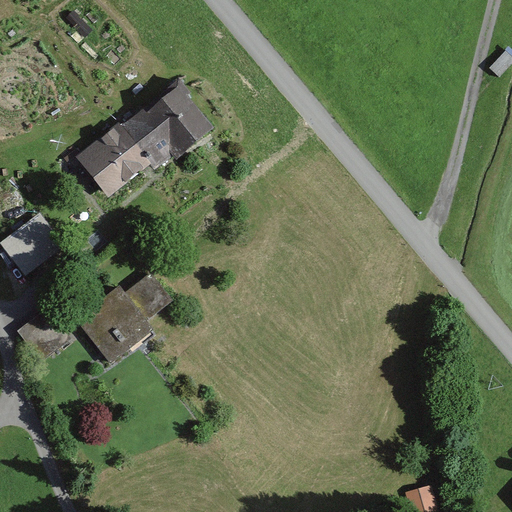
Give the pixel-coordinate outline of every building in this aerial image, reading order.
[(172,83),(73,160),(107,204),(206,127),(172,83)] [(5,233),(28,268),(68,241),(45,206),(5,233)] [(114,283),(70,313),(106,366),(145,340),(132,322),(162,302),(147,280),(120,298),(114,283)] [(51,307),(18,327),(38,359),(71,339),(51,307)] [(437,478),(411,484),(417,511),(443,505),(437,478)]
